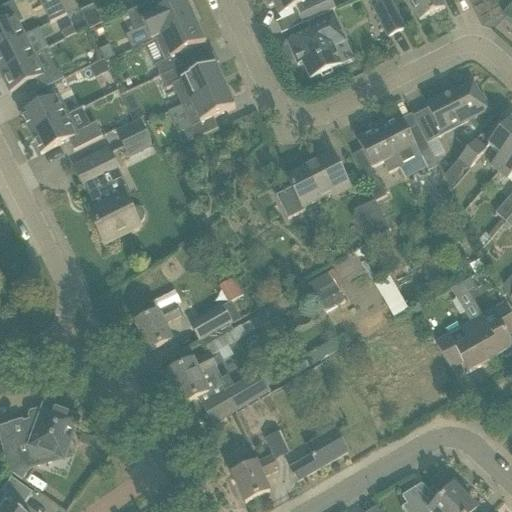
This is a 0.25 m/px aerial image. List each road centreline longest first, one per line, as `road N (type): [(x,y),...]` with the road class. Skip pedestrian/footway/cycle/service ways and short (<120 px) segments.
road 1 (residential): [(511,72),(476,44),(454,48),(319,119),(293,118),(270,99),(225,0)]
road 2 (residential): [(308,511),(432,440),(481,448),(511,478)]
road 3 (residential): [(0,151),(62,278),(57,348)]
road 4 (residential): [(171,467),(107,380),(57,348)]
